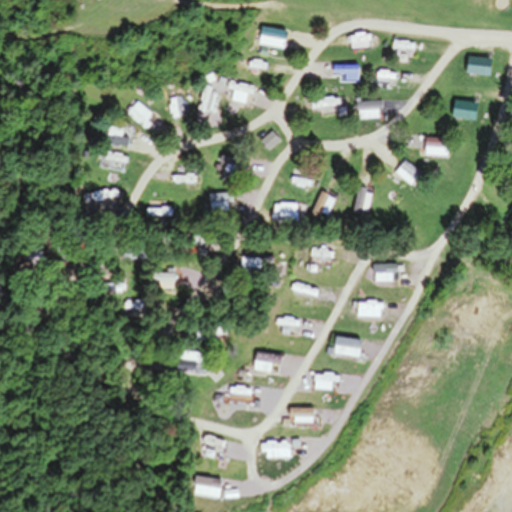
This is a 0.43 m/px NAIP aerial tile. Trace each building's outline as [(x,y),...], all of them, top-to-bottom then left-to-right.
[(464,78),(487,78),(487,60),(464,60),(464,78)] [(357,86),(357,69),(332,69),(332,78),(339,78),(339,86),(357,86)] [(379,105),(355,105),(355,123),(379,123),(379,105)] [(155,117),(132,107),(125,121),(148,131),(155,117)] [(125,153),(130,135),(108,129),(103,147),(125,153)] [(266,154),(278,145),(271,136),(259,145),(266,154)] [(447,142),(423,142),(423,159),(447,159),(447,142)] [(244,163),(219,159),(218,168),(243,171),(244,163)] [(393,177),(411,191),(421,179),(403,164),(393,177)] [(290,190),(311,193),(312,180),(291,178),(290,190)] [(350,215),(360,218),(366,193),(357,191),(350,215)] [(326,224),(334,202),(318,196),(309,218),(326,224)] [(208,198),(208,214),(225,214),(225,207),(232,207),(232,198),(208,198)] [(280,206),(277,222),(295,226),(298,209),(280,206)] [(331,254),(310,252),(309,264),(330,266),(331,254)] [(259,262),(240,262),(240,274),(258,274),(259,262)] [(371,268),(371,286),(395,286),(395,268),(371,268)] [(157,292),(173,292),(173,277),(148,277),(148,286),(157,286),(157,292)] [(119,295),(119,282),(98,282),(98,296),(119,295)] [(355,321),(380,321),(380,306),(355,306),(355,321)] [(195,342),(217,343),(217,331),(196,330),(195,342)] [(359,343),(333,340),(331,359),(357,361),(359,343)] [(280,360),(254,355),(251,374),(277,378),(280,360)] [(188,358),(165,356),(164,375),(187,376),(188,358)] [(332,393),(332,378),(312,378),(312,393),(332,393)] [(226,405),(248,407),(250,393),(228,390),(226,405)] [(310,412),(289,412),(289,427),(310,427),(310,412)] [(261,447),(261,462),(288,462),(288,447),(261,447)] [(219,501),(218,482),(192,483),(193,502),(219,501)]
